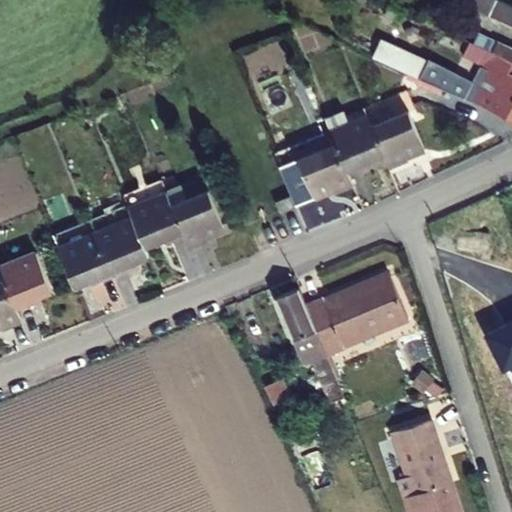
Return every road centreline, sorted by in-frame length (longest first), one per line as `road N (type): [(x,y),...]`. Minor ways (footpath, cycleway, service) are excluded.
road 1 (residential): [(403,208),(0,378)]
road 2 (residential): [(403,208),(504,511)]
road 3 (residential): [(511,155),(403,208)]
